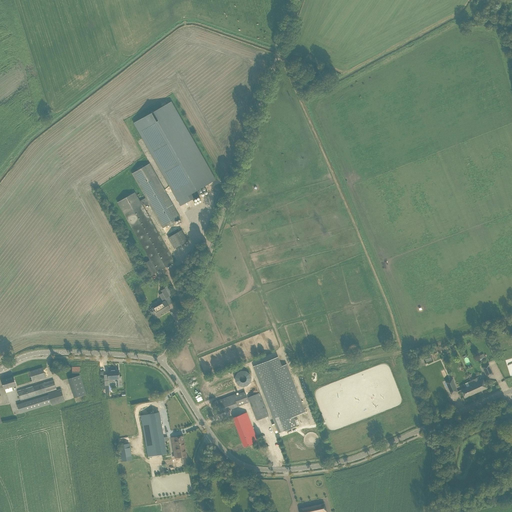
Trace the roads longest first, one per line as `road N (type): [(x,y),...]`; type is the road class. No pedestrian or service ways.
road 1 (unclassified): [(160,360),(200,274),(297,0)]
road 2 (unclassified): [(511,389),(329,464),(252,467),(210,436)]
road 3 (unclassified): [(160,360),(38,352),(0,370)]
